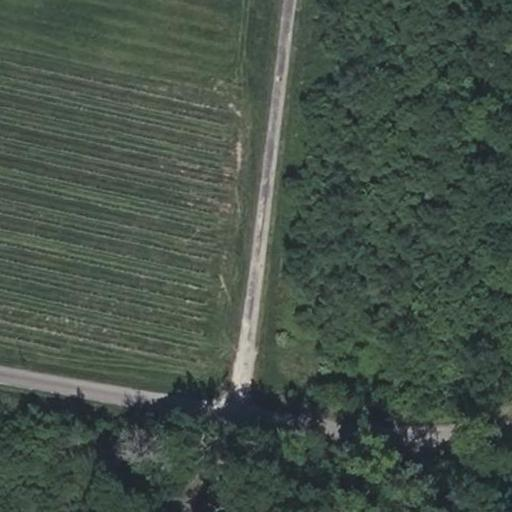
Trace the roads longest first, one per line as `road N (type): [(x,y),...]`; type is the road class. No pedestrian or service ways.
road 1 (residential): [(0,366),(453,434)]
road 2 (unknown): [(236,402),(294,0)]
